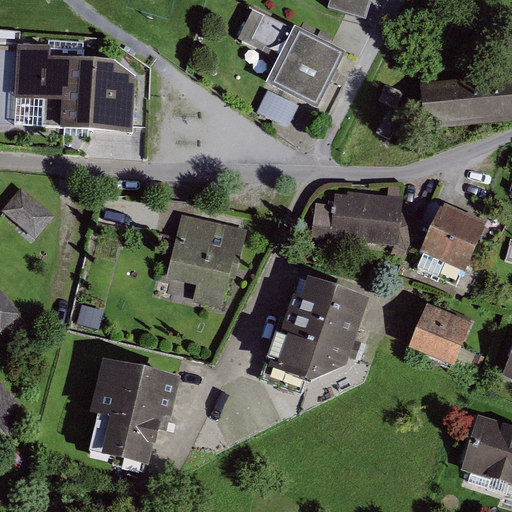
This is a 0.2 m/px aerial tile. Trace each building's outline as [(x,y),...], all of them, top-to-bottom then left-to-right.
[(350,61),(264,17),(250,45),(287,64),(273,92),(322,116),(350,61)] [(53,47),(21,46),(17,99),(47,102),(62,102),(62,131),(134,136),(141,81),(117,63),(51,59),(53,47)] [(511,80),(426,87),(429,131),(511,125),(511,80)] [(58,218),(27,188),(2,215),(33,244),(58,218)] [(404,212),(406,198),(338,193),(336,208),(321,207),(314,238),(397,251),(396,256),(407,260),(426,224),(404,212)] [(490,228),(446,207),(423,255),(466,277),(490,228)] [(229,312),(249,229),(187,215),(171,281),(197,287),(193,303),(229,312)] [(372,303),(309,281),(301,300),(294,299),(280,339),(274,337),(266,360),(273,364),(270,372),(310,387),(347,369),(372,303)] [(25,315),(0,288),(0,332),(2,335),(25,315)] [(453,360),(471,318),(426,300),(409,342),(453,360)] [(511,378),(511,353),(502,374),(511,378)] [(171,437),(184,382),(104,364),(94,408),(116,413),(104,464),(142,473),(151,433),(171,437)] [(42,426),(12,388),(0,397),(0,421),(18,445),(42,426)] [(511,428),(494,419),(466,474),(511,497),(511,428)] [(0,511),(11,511),(0,499),(0,511)]
